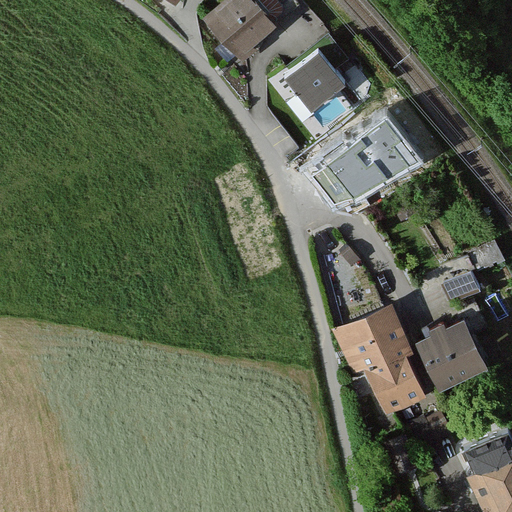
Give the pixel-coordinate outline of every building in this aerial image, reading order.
[(280,27),(256,0),(233,0),(217,14),(214,11),(204,20),(240,62),(280,27)] [(346,85),(319,52),(286,79),(312,112),(346,85)] [(425,164),(387,118),(312,176),(334,206),(355,201),(425,164)] [(484,291),(475,274),(445,289),(453,306),(484,291)] [(415,352),(391,304),(333,333),(355,376),(365,371),(388,416),(429,395),(409,355),(415,352)] [(492,368),(466,319),(418,344),(444,393),(492,368)] [(511,437),(506,425),(463,446),(475,471),(470,473),(489,511),(497,511),(511,504),(511,437)]
